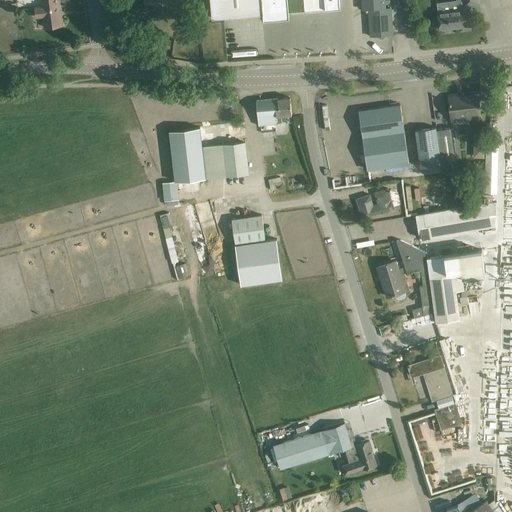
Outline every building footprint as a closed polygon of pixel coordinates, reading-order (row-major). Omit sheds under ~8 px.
[(60,17),(58,0),(43,0),(44,0),(42,1),(43,7),(35,8),(37,18),(44,17),(45,28),(62,26),(61,16),(60,17)] [(176,0),(146,0),(147,7),(152,7),(152,8),(154,8),(154,7),(158,7),(158,16),(168,16),(168,7),(177,6),(176,0)] [(210,0),(212,18),(263,14),(262,0),(210,0)] [(262,0),(263,14),(264,20),(289,18),(289,12),(340,7),(339,0),(262,0)] [(382,38),(386,35),(393,35),(391,7),(385,8),(384,0),(362,0),(363,10),(369,10),(371,37),(378,36),(382,38)] [(438,12),(440,29),(449,28),(449,26),(457,25),(458,27),(471,25),(468,6),(480,4),(479,0),(462,0),(463,6),(460,8),(457,1),(437,4),(438,12)] [(170,48),(171,41),(158,39),(157,46),(170,48)] [(458,96),(449,97),(450,107),(452,122),(481,118),(479,106),(478,96),(458,99),(458,96)] [(281,116),(292,115),(290,97),(257,100),(259,125),(275,124),(275,123),(282,122),(281,116)] [(368,169),(409,163),(401,104),(359,110),(368,169)] [(416,130),(417,140),(421,167),(442,164),(437,131),(436,127),(416,130)] [(245,166),(243,142),(202,147),(200,128),(169,131),(176,181),(177,181),(249,173),(248,166),(245,166)] [(452,129),(437,131),(442,164),(457,162),(452,129)] [(473,139),(473,143),(467,143),(467,151),(459,152),(459,157),(479,156),(479,139),(473,139)] [(498,193),(499,147),(486,147),(485,192),(498,193)] [(273,182),(281,181),(280,177),(268,179),(270,189),(274,188),(273,182)] [(163,183),(165,201),(179,199),(177,181),(176,181),(163,183)] [(282,187),(271,189),(272,195),(283,193),(282,187)] [(370,195),(357,199),(363,218),(381,212),(382,213),(395,209),(391,200),(392,199),(388,187),(374,192),(378,204),(373,205),(370,195)] [(484,203),(446,210),(423,214),(417,215),(421,238),(496,225),(497,201),(493,202),(493,194),(484,194),(484,203)] [(162,227),(170,226),(168,212),(160,213),(162,227)] [(262,215),(232,219),(235,242),(265,238),(262,215)] [(170,226),(164,228),(176,277),(185,274),(182,261),(178,262),(170,226)] [(265,240),(235,244),(241,285),(282,279),(277,238),(265,240)] [(401,240),(397,241),(402,256),(407,273),(421,269),(423,286),(420,286),(424,315),(434,313),(436,322),(460,318),(456,291),(466,290),(464,277),(486,273),(483,249),(428,258),(427,253),(401,240)] [(393,295),(396,294),(396,297),(398,298),(401,298),(404,297),(406,296),(406,294),(405,291),(409,290),(402,268),(398,269),(396,262),(378,267),(387,296),(393,295)] [(401,332),(399,323),(393,324),(395,334),(401,332)] [(439,356),(418,363),(409,366),(412,376),(424,372),(433,400),(451,394),(439,356)] [(469,407),(470,399),(455,404),(436,410),(442,429),(462,423),(462,422),(470,419),(468,411),(467,408),(469,407)] [(331,427),(321,430),(328,454),(338,451),(348,448),(340,424),(331,427)] [(321,430),(273,445),(280,469),(328,454),(321,430)] [(370,441),(356,445),(361,460),(342,465),(345,474),(363,469),(377,465),(370,441)] [(511,483),(508,474),(501,477),(507,489),(511,486),(511,483)] [(288,485),(279,486),(281,498),(289,497),(288,485)] [(494,511),(487,501),(469,511),(494,511)]
